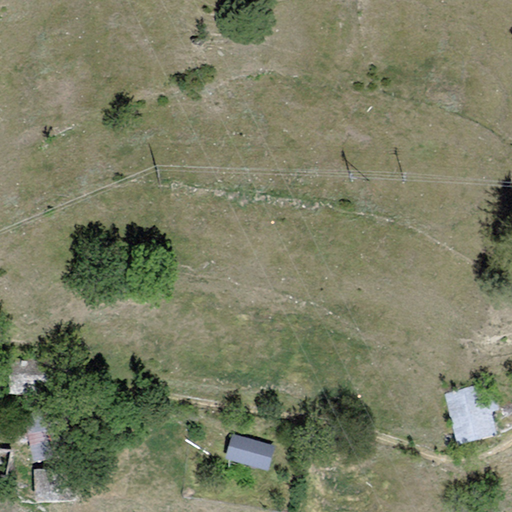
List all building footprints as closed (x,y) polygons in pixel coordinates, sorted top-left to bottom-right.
[(11,359),(8,394),(48,397),(50,361),(11,359)] [(484,385),(444,394),(456,442),(496,433),(484,385)] [(53,423),(26,428),(32,459),(59,454),(53,423)] [(274,446),(233,434),(226,459),(267,471),(274,446)] [(71,467),(32,468),(33,501),(72,499),(71,467)]
